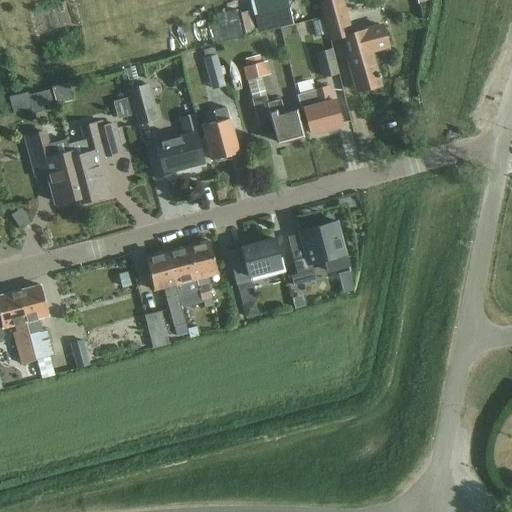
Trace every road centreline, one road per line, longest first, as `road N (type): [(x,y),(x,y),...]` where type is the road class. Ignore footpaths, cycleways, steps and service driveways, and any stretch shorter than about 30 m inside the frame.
road 1 (residential): [(0,276),(479,143),(504,145)]
road 2 (unclassified): [(469,335),(504,145)]
road 3 (unclassified): [(439,511),(469,335)]
